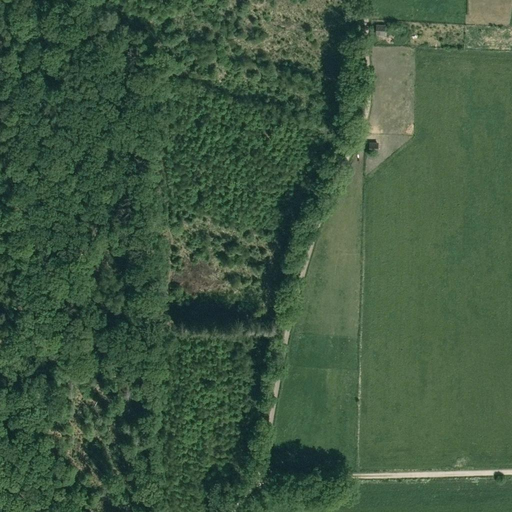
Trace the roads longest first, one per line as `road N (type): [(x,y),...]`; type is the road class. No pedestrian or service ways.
road 1 (track): [(259,478),(300,279),(366,109),(365,0)]
road 2 (track): [(259,478),(511,472)]
